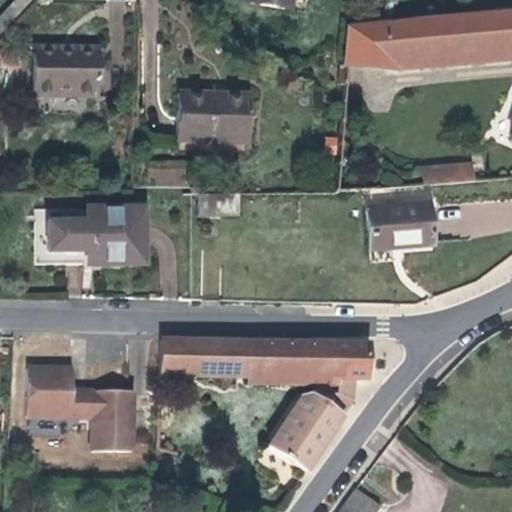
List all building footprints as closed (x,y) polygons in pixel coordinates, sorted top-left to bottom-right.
[(238,0),(238,3),(281,11),(282,0),(238,0)] [(511,13),(340,28),(337,65),(386,70),(386,65),(511,54),(511,13)] [(32,50),(29,90),(94,92),(94,46),(70,45),(70,50),(32,50)] [(175,94),(175,142),(244,144),(246,102),(212,100),(212,95),(175,94)] [(148,185),(187,186),(187,161),(149,159),(148,185)] [(418,169),(418,187),(481,182),(481,164),(418,169)] [(233,195),(200,196),(201,218),(233,218),(233,195)] [(424,208),(362,212),(364,256),(388,254),(388,250),(427,247),(424,208)] [(27,212),(26,265),(135,265),(135,209),(27,212)] [(363,347),(155,342),(154,376),(286,379),(319,381),(319,397),(311,400),(306,408),(293,399),(283,400),(270,427),(312,457),(348,405),(348,381),(362,381),(363,347)] [(69,370),(24,368),(23,417),(90,419),(89,450),(132,452),(134,393),(69,391),(69,370)] [(346,491),(329,511),(369,511),(371,510),(346,491)]
